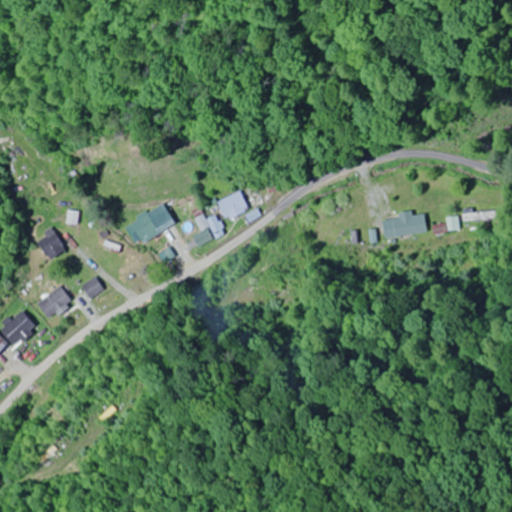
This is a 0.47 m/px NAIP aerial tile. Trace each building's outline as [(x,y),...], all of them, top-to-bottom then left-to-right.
[(215,201),(222,220),(246,212),(240,193),(215,201)] [(198,233),(190,236),(194,246),(223,235),(215,215),(203,220),(198,208),(190,211),(198,233)] [(383,218),(385,239),(429,234),(426,212),(383,218)] [(157,233),(145,213),(120,227),(132,247),(157,233)] [(34,240),(46,259),(64,247),(51,228),(34,240)] [(266,280),(273,303),(305,293),(298,270),(266,280)] [(56,280),(27,285),(31,303),(60,297),(56,280)] [(0,326),(0,333),(11,346),(34,326),(19,309),(0,326)]
